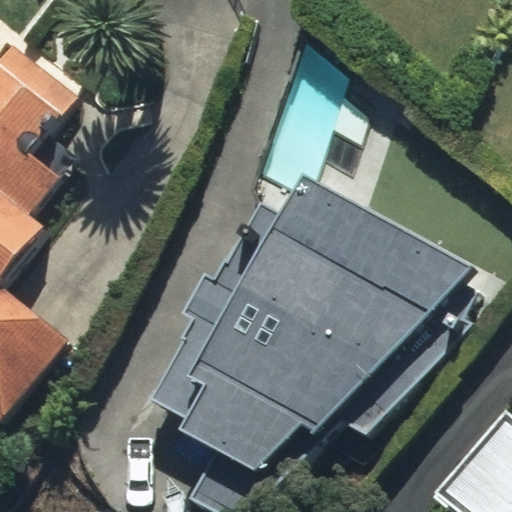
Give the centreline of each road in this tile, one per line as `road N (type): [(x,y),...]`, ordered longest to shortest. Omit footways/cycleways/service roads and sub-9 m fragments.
road 1 (unknown): [(245,0),(171,135),(78,270)]
road 2 (unknown): [(384,511),(511,353)]
